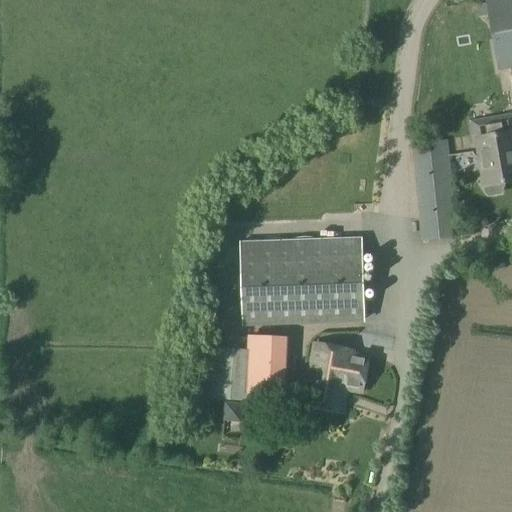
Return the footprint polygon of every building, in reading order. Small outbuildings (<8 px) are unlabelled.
[(511,0),(490,0),(486,1),(498,72),(511,69),(511,0)] [(511,118),(511,116),(468,124),(472,145),(475,144),(484,191),(487,196),(502,194),(504,184),(511,182),(511,118)] [(448,142),(411,145),(421,244),(459,240),(448,142)] [(364,321),(361,240),(240,244),(243,325),(364,321)] [(193,308),(210,309),(211,281),(194,281),(193,308)] [(209,352),(207,403),(246,405),(247,398),(283,400),(286,343),(247,341),(247,353),(209,352)] [(304,401),(303,405),(342,412),(346,391),(358,393),(365,358),(353,356),(354,353),(314,346),(304,401)]
